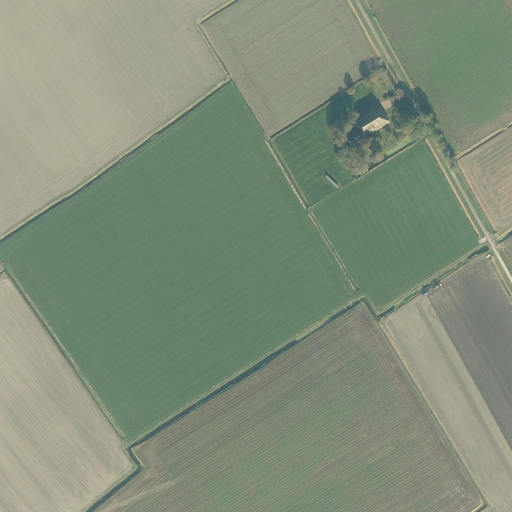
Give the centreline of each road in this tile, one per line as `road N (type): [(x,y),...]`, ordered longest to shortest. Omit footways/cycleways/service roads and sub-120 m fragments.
road 1 (track): [(80,511),(133,466),(121,448),(365,291),(378,310),(489,240)]
road 2 (unclassified): [(511,280),(357,0)]
